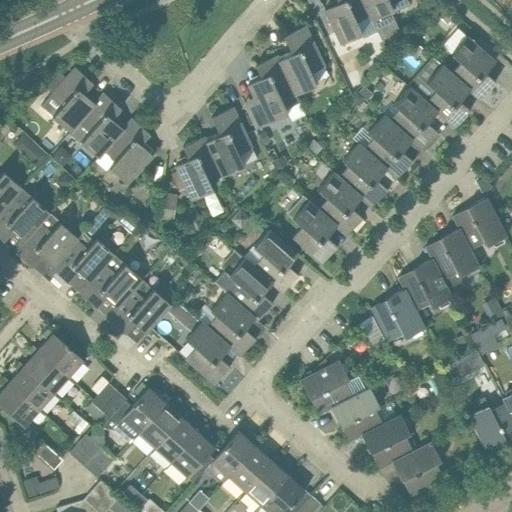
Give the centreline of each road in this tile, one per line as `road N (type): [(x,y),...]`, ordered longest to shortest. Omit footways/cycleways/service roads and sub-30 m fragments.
road 1 (residential): [(253,385),(309,316),(378,262),(511,110)]
road 2 (residential): [(66,12),(156,100),(178,103),(271,0)]
road 3 (residential): [(399,511),(253,385)]
road 4 (residential): [(253,385),(222,419),(150,355),(131,375)]
road 5 (residential): [(0,260),(109,355)]
